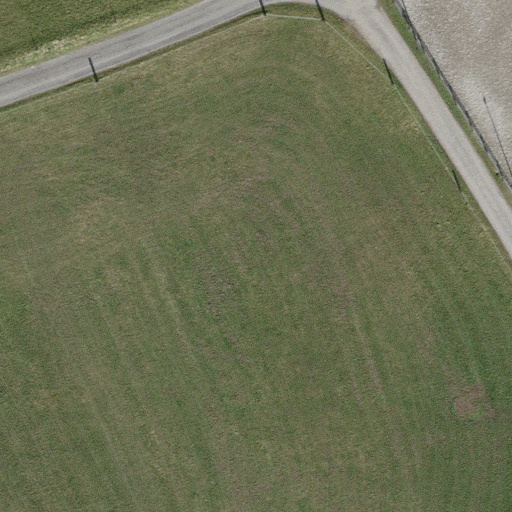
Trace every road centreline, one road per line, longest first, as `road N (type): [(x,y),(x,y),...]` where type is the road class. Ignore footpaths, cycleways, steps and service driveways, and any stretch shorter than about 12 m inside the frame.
road 1 (residential): [(248,0),(173,43),(0,100)]
road 2 (track): [(381,0),(511,187)]
